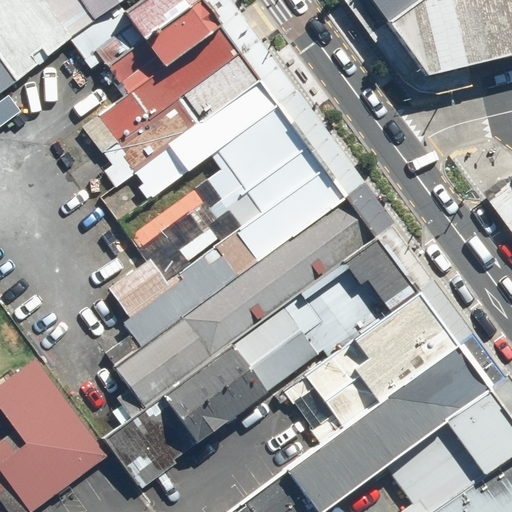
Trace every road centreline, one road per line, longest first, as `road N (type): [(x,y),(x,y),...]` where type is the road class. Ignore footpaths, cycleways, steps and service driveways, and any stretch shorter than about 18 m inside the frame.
road 1 (tertiary): [(285,0),(400,155)]
road 2 (tertiary): [(400,155),(511,304)]
road 3 (unclassified): [(511,112),(443,130),(400,155)]
